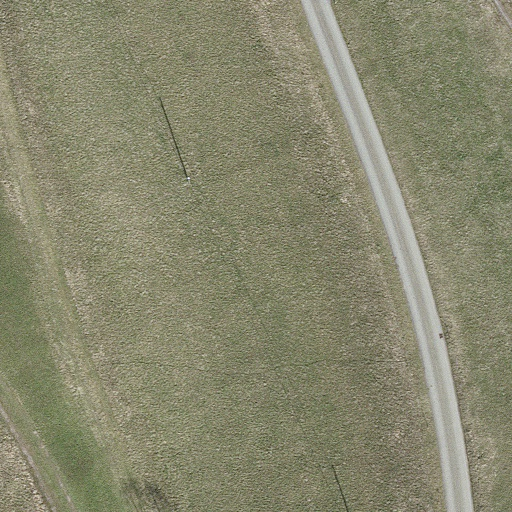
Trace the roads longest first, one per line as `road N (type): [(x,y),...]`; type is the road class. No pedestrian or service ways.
road 1 (unclassified): [(457,511),(421,300),(314,0)]
road 2 (track): [(63,511),(0,393)]
